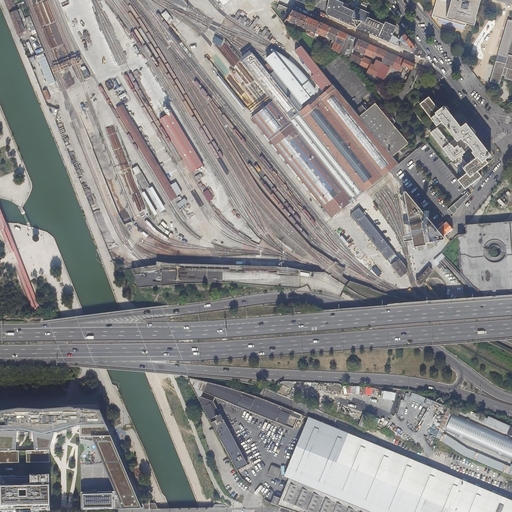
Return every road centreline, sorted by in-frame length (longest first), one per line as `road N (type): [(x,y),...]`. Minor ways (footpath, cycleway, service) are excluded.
road 1 (trunk): [(511,307),(176,333),(5,332)]
road 2 (trunk): [(11,351),(511,331)]
road 3 (trunk): [(460,368),(403,332),(318,298),(259,298),(5,332)]
road 4 (trunk): [(11,351),(360,376),(448,390)]
road 5 (residential): [(438,61),(421,62),(317,14),(321,0)]
